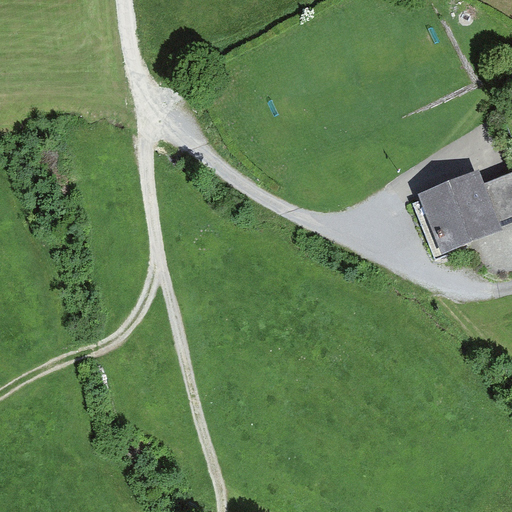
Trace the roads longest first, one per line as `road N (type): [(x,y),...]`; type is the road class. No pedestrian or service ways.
road 1 (track): [(142,89),(165,122),(296,218),(404,232),(425,276),(450,289),(488,294),(511,287)]
road 2 (track): [(142,89),(160,261),(220,505)]
road 3 (track): [(160,261),(147,303),(110,342),(0,394)]
road 4 (track): [(496,132),(377,223)]
